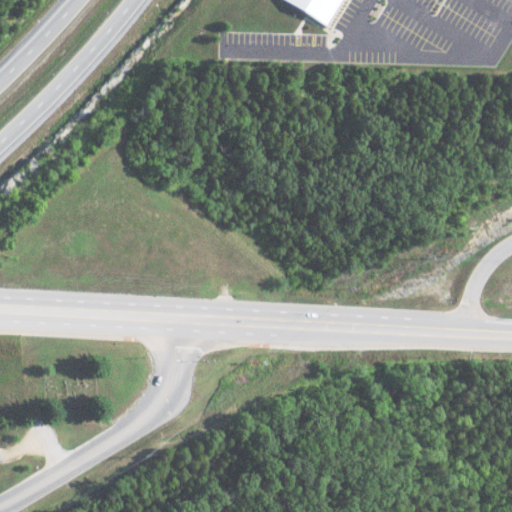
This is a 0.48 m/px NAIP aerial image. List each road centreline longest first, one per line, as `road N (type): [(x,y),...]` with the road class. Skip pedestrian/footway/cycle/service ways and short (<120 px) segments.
road 1 (primary): [(0,308),(349,324)]
road 2 (residential): [(0,508),(145,422),(178,369),(182,318)]
road 3 (motorway): [(0,143),(137,0)]
road 4 (primary): [(349,324),(511,329)]
